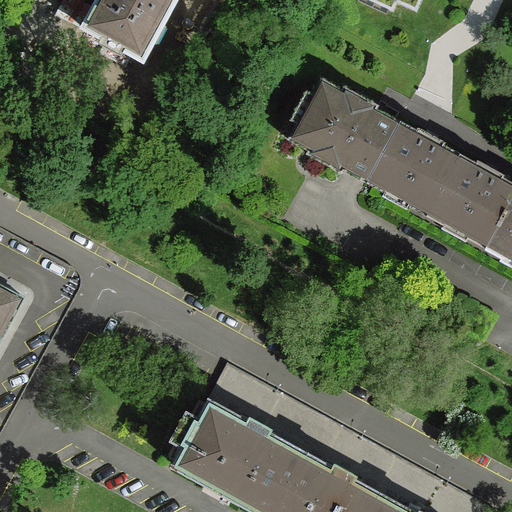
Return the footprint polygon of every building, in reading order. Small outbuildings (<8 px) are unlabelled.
[(176,0),(99,0),(84,28),(143,60),(176,0)] [(380,109),(322,78),(313,94),(307,90),(291,120),(297,123),(290,139),(304,145),(319,152),(368,182),(401,120),(380,109)] [(401,120),(368,182),(428,215),(461,154),(401,120)] [(511,181),(461,154),(428,215),(487,247),(511,201),(511,181)] [(511,201),(487,247),(511,261),(511,201)] [(0,432),(79,291),(73,269),(0,228),(0,282),(25,296),(0,342),(0,432)] [(373,277),(488,342),(493,332),(500,318),(385,254),(373,277)] [(0,342),(25,296),(0,282),(0,342)] [(495,511),(496,511),(230,364),(213,394),(247,413),(250,408),(272,420),(268,427),(331,462),(336,454),(359,467),(355,473),(416,507),(420,500),(441,511),(495,511)] [(213,394),(210,399),(200,419),(187,413),(173,440),(185,447),(174,466),(259,511),(441,511),(420,500),(416,507),(355,473),(359,467),(336,454),(331,462),(268,427),(272,420),(250,408),(247,413),(213,394)]
